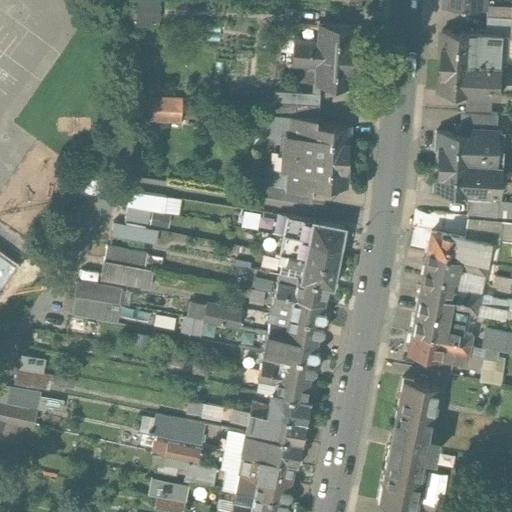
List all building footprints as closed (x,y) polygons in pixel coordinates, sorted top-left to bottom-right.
[(511,5),(485,5),(485,16),(511,17),(511,5)] [(354,26),(319,24),(318,42),(317,54),(350,56),(351,43),(353,43),(354,26)] [(503,35),(442,32),(442,48),(445,48),(445,61),(501,64),(503,35)] [(318,42),(293,40),(292,52),(317,54),(318,42)] [(317,54),(292,52),(291,64),(316,66),(317,54)] [(350,56),(317,54),(316,66),(315,84),(351,86),(352,69),(350,68),(350,56)] [(501,64),(445,61),(444,74),(441,73),(440,91),(466,92),(491,93),(500,93),(501,64)] [(319,93),(272,90),(272,102),(318,105),(319,93)] [(182,120),(182,93),(142,92),(142,119),(182,120)] [(491,93),(466,92),(465,111),(490,112),(491,93)] [(318,105),(272,102),(271,114),(317,117),(318,105)] [(465,111),(462,111),(461,127),(496,129),(497,113),(490,112),(465,111)] [(348,126),(313,124),(312,141),(311,153),(344,155),(345,142),(348,143),(348,126)] [(461,127),(453,126),(453,131),(435,130),(434,148),(436,148),(435,160),(436,160),(494,163),(496,129),(461,127)] [(312,141),(287,140),(286,152),(311,153),(312,141)] [(311,153),(286,152),(285,164),(310,166),(311,153)] [(344,155),(311,153),(310,166),(309,184),(345,186),(346,169),(343,168),(344,155)] [(494,163),(436,160),(435,173),(434,173),(433,190),(493,193),(494,163)] [(103,174),(79,170),(76,192),(98,196),(103,174)] [(165,196),(130,191),(127,205),(149,209),(162,212),(165,196)] [(497,201),(467,199),(466,216),(496,219),(497,201)] [(149,209),(127,205),(124,219),(146,223),(149,209)] [(244,208),(242,223),(257,226),(260,211),(244,208)] [(342,225),(311,219),(287,216),(283,234),(339,245),(342,225)] [(115,219),(109,240),(124,244),(126,239),(153,246),(157,229),(115,219)] [(511,221),(500,220),(499,233),(511,234),(511,221)] [(462,237),(431,230),(426,251),(458,258),(460,248),(462,237)] [(339,245),(283,234),(279,253),(286,255),(303,258),(335,264),(339,245)] [(150,289),(158,253),(108,241),(100,277),(150,289)] [(252,250),(240,248),(238,263),(250,263),(252,250)] [(487,253),(460,248),(458,258),(485,263),(487,253)] [(458,258),(426,251),(422,271),(454,278),(456,268),(458,258)] [(303,258),(286,255),(284,263),(302,267),(303,258)] [(335,264),(303,258),(302,267),(300,277),(299,278),(331,284),(335,264)] [(485,263),(458,258),(456,268),(483,273),(485,263)] [(454,278),(422,271),(418,291),(450,298),(452,288),(454,278)] [(331,284),(299,278),(300,277),(296,276),(293,288),(292,297),(323,303),(326,285),(330,285),(331,284)] [(66,292),(62,311),(117,321),(123,286),(77,277),(74,293),(66,292)] [(253,277),(251,298),(260,299),(263,278),(253,277)] [(293,288),(276,284),(274,293),(292,297),(293,288)] [(479,293),(452,288),(450,298),(477,303),(479,293)] [(450,298),(418,291),(414,311),(446,318),(448,308),(450,298)] [(292,297),(274,293),(272,303),(290,306),(292,297)] [(188,294),(181,329),(201,334),(205,318),(239,325),(243,306),(188,294)] [(323,303),(292,297),(290,306),(288,316),(319,322),(319,320),(324,318),(325,313),(321,309),(323,303)] [(477,303),(450,298),(448,308),(475,313),(477,303)] [(446,318),(414,311),(410,331),(442,338),(444,328),(446,318)] [(319,322),(288,316),(285,327),(268,324),(266,332),(315,341),(316,335),(321,333),(322,328),(318,324),(319,322)] [(485,356),(480,379),(495,382),(501,353),(511,355),(511,330),(482,324),(476,354),(485,356)] [(471,334),(444,328),(442,338),(469,344),(471,334)] [(442,338),(410,331),(406,352),(438,359),(440,348),(442,338)] [(315,341),(266,332),(263,351),(280,355),(311,361),(312,359),(316,356),(317,352),(314,348),(315,341)] [(469,344),(442,338),(440,348),(467,354),(469,344)] [(70,375),(44,372),(46,356),(19,353),(15,384),(68,389),(70,375)] [(311,361),(280,355),(278,364),(276,374),(307,380),(309,374),(313,371),(314,367),(311,363),(311,361)] [(278,364),(260,361),(259,370),(276,374),(278,364)] [(276,374),(259,370),(257,380),(274,383),(276,374)] [(307,380),(276,374),(274,383),(272,391),(272,393),(304,399),(304,397),(307,380)] [(438,384),(401,377),(377,501),(414,508),(424,456),(432,457),(436,437),(428,436),(438,384)] [(0,437),(21,441),(23,424),(35,426),(39,405),(62,409),(64,398),(40,394),(41,388),(0,381),(0,437)] [(304,399),(272,393),(272,391),(270,390),(267,404),(266,413),(304,420),(308,398),(304,397),(304,399)] [(267,404),(250,401),(249,409),(266,413),(267,404)] [(249,409),(248,409),(231,406),(229,419),(249,423),(247,431),(299,441),(304,420),(266,413),(249,409)] [(201,434),(180,429),(178,439),(199,443),(201,434)] [(247,431),(244,431),(241,451),(243,452),(292,461),(295,462),(299,441),(247,431)] [(292,461),(243,452),(239,471),(288,481),(292,461)] [(288,481),(239,471),(237,480),(255,483),(253,494),(284,500),(285,498),(290,496),(290,491),(287,487),(288,481)] [(146,502),(185,507),(189,481),(149,476),(146,502)] [(284,500),(253,494),(251,504),(248,511),(283,511),(287,511),(288,506),(284,502),(284,500)] [(248,511),(251,504),(233,500),(231,510),(241,511),(248,511)]
